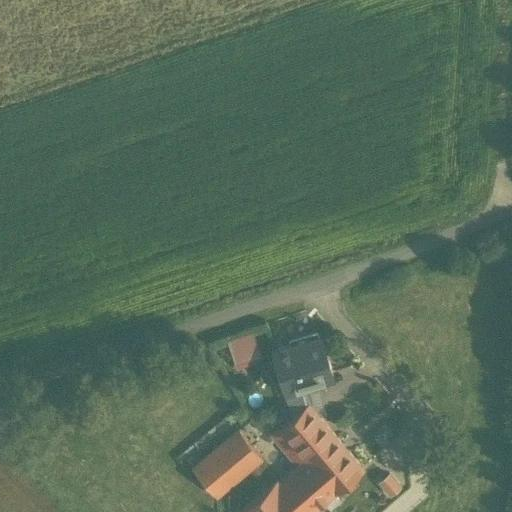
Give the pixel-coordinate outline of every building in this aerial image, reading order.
[(233,363),(261,356),(253,326),(226,333),(233,363)] [(321,331),(273,345),(284,385),(285,385),(293,413),(307,401),(316,412),(325,409),(316,376),(333,371),(321,331)] [(316,412),(307,401),(293,413),(272,431),(298,462),(279,478),(306,511),(361,464),(316,412)] [(239,426),(192,464),(200,474),(215,492),(262,454),(239,426)] [(389,472),(379,481),(390,493),(400,484),(389,472)] [(278,477),(238,511),(304,511),(306,511),(279,478),(278,477)]
